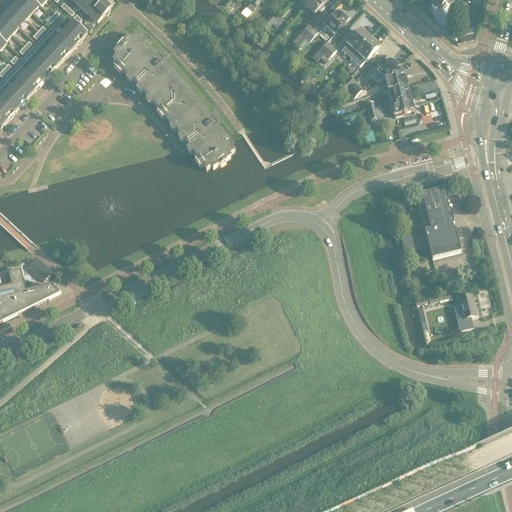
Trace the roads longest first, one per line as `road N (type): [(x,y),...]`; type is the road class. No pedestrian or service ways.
road 1 (tertiary): [(0,354),(274,219),(295,216),(326,233),(363,336),(414,372)]
road 2 (residential): [(0,154),(114,34)]
